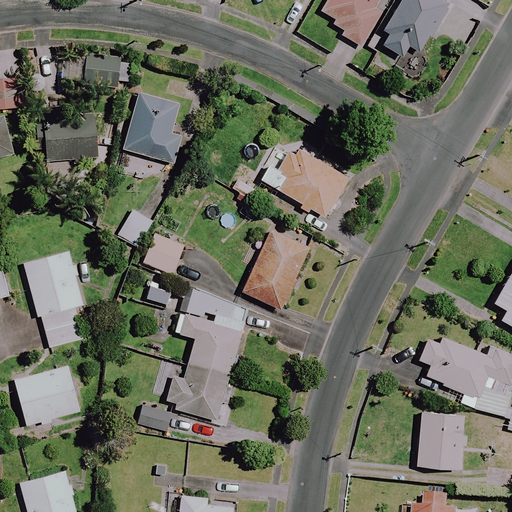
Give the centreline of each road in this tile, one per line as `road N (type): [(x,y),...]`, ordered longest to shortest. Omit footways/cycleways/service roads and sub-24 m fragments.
road 1 (residential): [(443,155),(277,67),(175,25),(36,12),(0,17)]
road 2 (residential): [(308,511),(346,347),(443,155)]
road 3 (residential): [(443,155),(511,43)]
